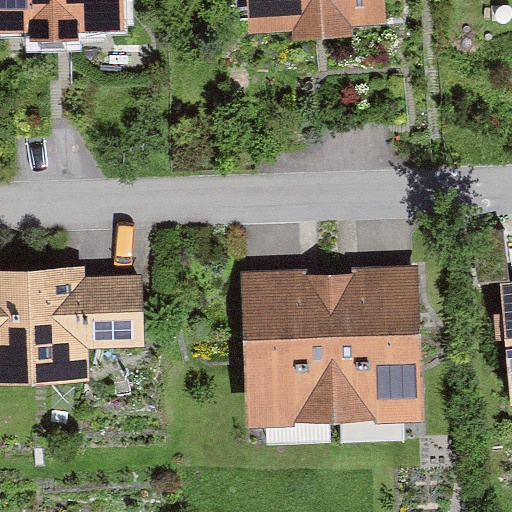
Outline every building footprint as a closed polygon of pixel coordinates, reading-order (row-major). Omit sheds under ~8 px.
[(121,0),(0,0),(0,18),(27,18),(27,30),(77,29),(77,17),(122,16),(121,0)] [(380,0),(252,0),(254,12),(381,4),(380,0)] [(11,72),(11,130),(44,131),(45,72),(11,72)] [(511,226),(471,229),(473,256),(511,253),(511,226)] [(323,275),(326,417),(335,417),(336,439),(400,438),(399,412),(406,412),(405,358),(416,358),(414,260),(348,262),(348,275),(323,275)] [(82,263),(0,264),(0,377),(87,377),(86,341),(145,340),(144,275),(82,276),(82,263)] [(256,419),(326,417),(323,275),(299,276),(299,265),(234,267),(237,368),(255,368),(256,419)] [(511,290),(500,291),(501,309),(491,310),(493,335),(504,334),(508,398),(511,398),(511,290)]
